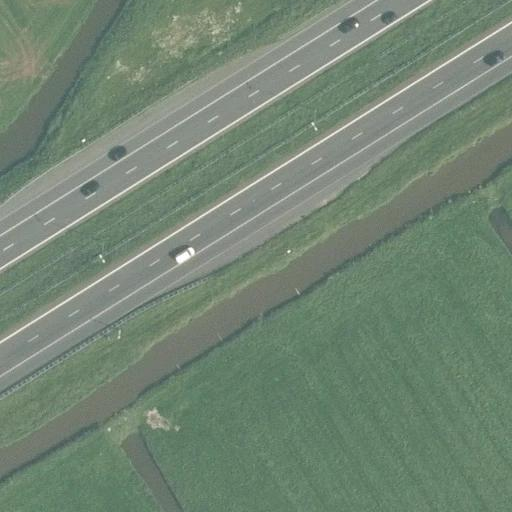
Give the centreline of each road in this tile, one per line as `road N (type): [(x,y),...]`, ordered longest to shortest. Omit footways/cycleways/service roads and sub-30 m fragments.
road 1 (motorway): [(0,369),(511,49)]
road 2 (motorway): [(404,0),(0,252)]
